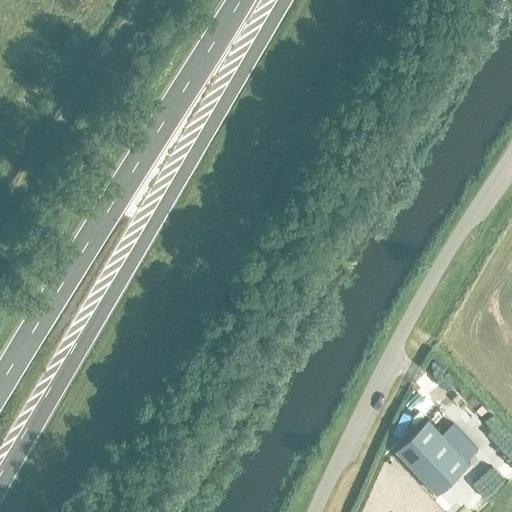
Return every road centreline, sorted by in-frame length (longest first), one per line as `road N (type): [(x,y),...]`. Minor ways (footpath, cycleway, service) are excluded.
road 1 (primary): [(0,481),(283,0)]
road 2 (primary): [(232,0),(0,371)]
road 3 (unclassified): [(316,511),(408,320),(511,156)]
